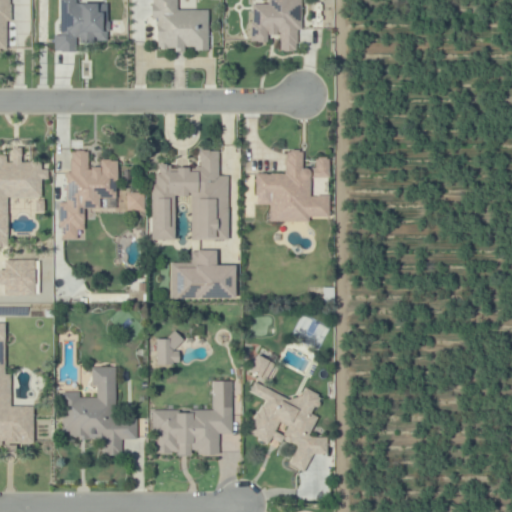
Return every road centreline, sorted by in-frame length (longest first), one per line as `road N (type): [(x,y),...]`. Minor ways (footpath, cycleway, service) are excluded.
road 1 (residential): [(0,96),(296,92)]
road 2 (residential): [(0,501),(234,501)]
